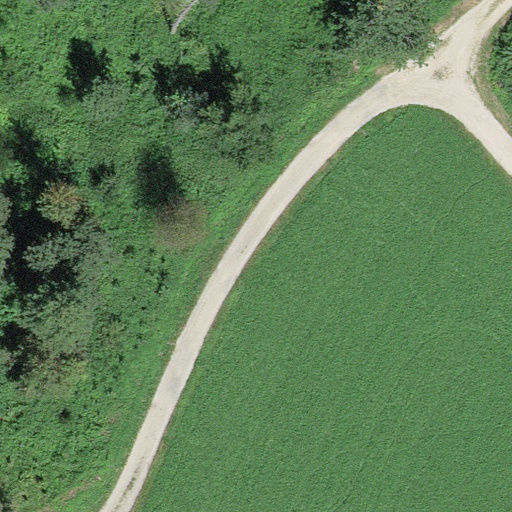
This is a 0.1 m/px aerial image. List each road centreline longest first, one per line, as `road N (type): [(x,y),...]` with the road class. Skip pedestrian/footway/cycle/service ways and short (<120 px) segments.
road 1 (track): [(111,511),(228,256),(309,147),(408,88),(511,4)]
road 2 (track): [(511,165),(463,102),(408,88)]
